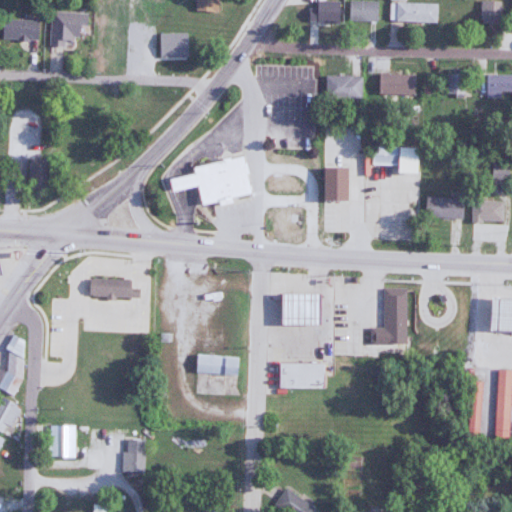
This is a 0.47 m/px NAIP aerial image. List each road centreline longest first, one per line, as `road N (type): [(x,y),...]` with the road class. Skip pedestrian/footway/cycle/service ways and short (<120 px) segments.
road 1 (secondary): [(511,263),(252,254),(72,236)]
road 2 (residential): [(72,236),(215,85),(277,0)]
road 3 (residential): [(511,51),(252,42)]
road 4 (residential): [(257,511),(259,254)]
road 5 (residential): [(215,85),(0,69)]
road 6 (residential): [(25,511),(34,344),(17,300)]
